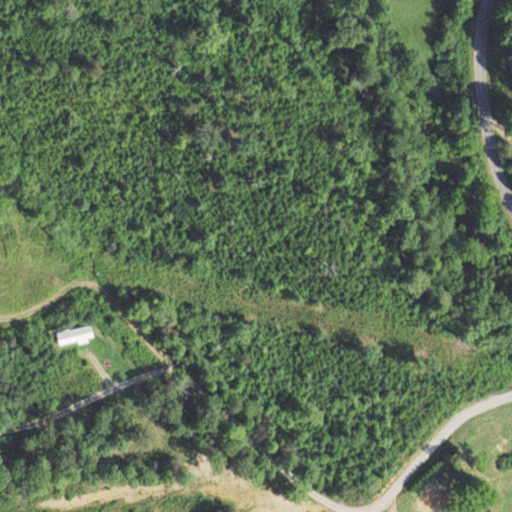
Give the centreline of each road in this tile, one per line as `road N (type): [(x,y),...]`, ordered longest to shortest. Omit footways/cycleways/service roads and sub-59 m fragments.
road 1 (residential): [(365,511),(327,502),(288,474),(94,285),(0,317)]
road 2 (tertiary): [(511,206),(482,114),(476,41),(484,0)]
road 3 (track): [(511,390),(455,426),(398,498),(365,511)]
road 4 (residential): [(168,363),(78,406),(0,431)]
